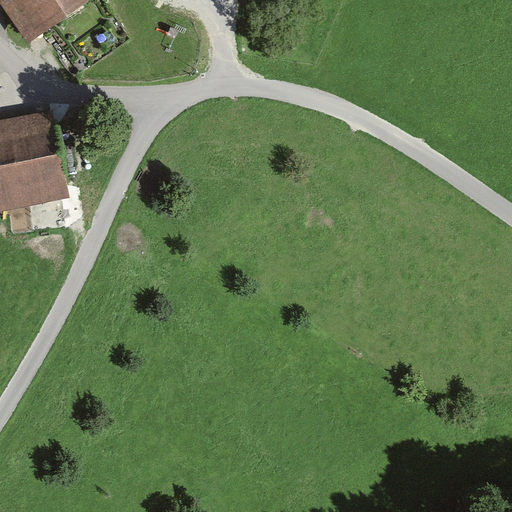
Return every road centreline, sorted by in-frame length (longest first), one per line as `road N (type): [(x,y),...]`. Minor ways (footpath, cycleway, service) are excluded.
road 1 (unclassified): [(511,218),(387,132),(322,101),(247,84),(158,103)]
road 2 (unclassified): [(0,417),(51,329),(158,103)]
road 3 (track): [(158,103),(68,94),(30,76),(0,44)]
